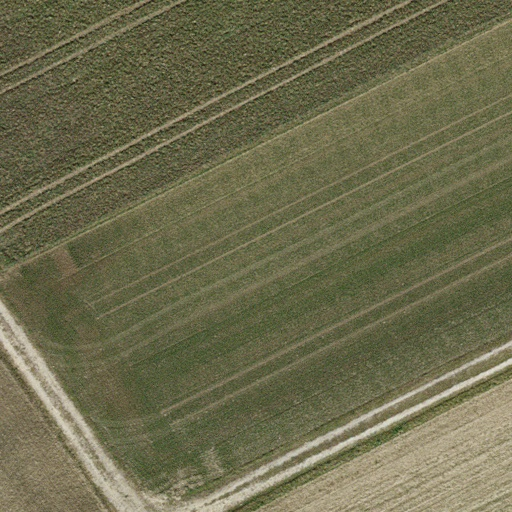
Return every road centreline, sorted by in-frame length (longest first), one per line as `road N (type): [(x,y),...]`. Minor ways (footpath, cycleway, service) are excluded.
road 1 (track): [(193,511),(511,354)]
road 2 (track): [(0,318),(133,511)]
